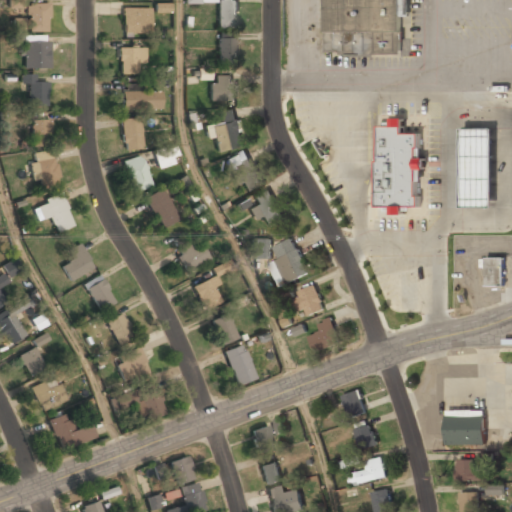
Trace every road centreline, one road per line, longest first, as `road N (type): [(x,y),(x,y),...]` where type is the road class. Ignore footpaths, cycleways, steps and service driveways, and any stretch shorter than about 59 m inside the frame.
road 1 (secondary): [(511,317),(385,354),(0,503)]
road 2 (residential): [(86,0),(95,189),(169,318),(238,511)]
road 3 (residential): [(272,0),(275,113),(284,143),(359,287),(409,423),(430,511)]
